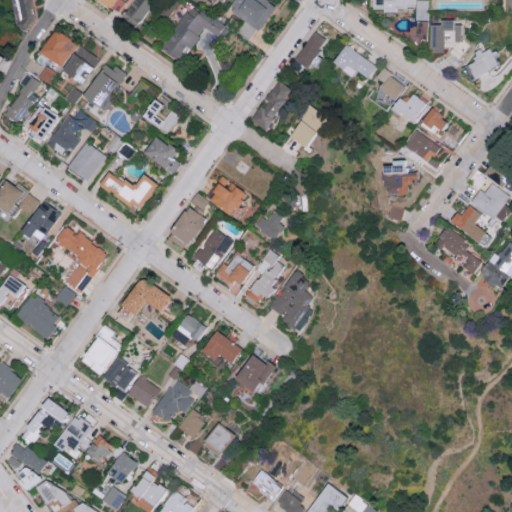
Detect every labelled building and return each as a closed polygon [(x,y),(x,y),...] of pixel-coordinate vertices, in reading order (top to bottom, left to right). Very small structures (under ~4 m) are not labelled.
[(131,0),(120,13),(133,25),(155,0),(131,0)] [(212,0),(195,0),(207,8),(212,0)] [(233,0),(228,9),(259,29),(276,4),(269,0),(233,0)] [(373,0),(374,7),(384,8),(384,11),(397,11),(397,6),(417,7),(416,0),(373,0)] [(159,48),(175,59),(185,44),(190,48),(204,27),(222,39),(229,28),(201,9),(199,11),(189,5),(159,48)] [(455,46),(456,40),(462,40),(462,24),(456,23),(456,19),(442,19),(441,23),(431,23),(431,50),(445,51),(445,46),(455,46)] [(410,41),(429,40),(428,24),(409,25),(410,41)] [(76,40),(53,28),(40,53),(63,65),(76,40)] [(305,69),(326,38),(314,30),(293,60),(305,69)] [(354,76),(358,71),(368,77),(377,63),(345,43),(333,63),(354,76)] [(99,58),(80,44),(61,69),(81,83),(99,58)] [(501,65),(492,45),(474,53),(477,60),(463,66),(470,79),(501,65)] [(83,96),(102,107),(122,71),(103,60),(83,96)] [(406,85),(383,67),(376,76),(384,82),(372,98),(386,110),(406,85)] [(40,81),(26,72),(20,82),(24,85),(6,113),(20,122),(38,96),(33,93),(40,81)] [(290,87),(277,79),(262,106),(259,104),(250,120),(267,130),(290,87)] [(427,103),(413,92),(407,101),(399,96),(392,107),(414,122),(427,103)] [(170,109),(165,116),(158,111),(163,104),(154,97),(141,115),(166,132),(178,115),(170,109)] [(327,115),(308,104),(289,135),(308,146),(327,115)] [(45,140),(56,112),(40,105),(28,133),(45,140)] [(449,121),(431,107),(420,121),(438,135),(449,121)] [(439,145),(415,129),(404,145),(429,161),(439,145)] [(172,156),(176,149),(155,135),(143,152),(174,173),(181,162),(172,156)] [(106,156),(86,140),(67,165),(86,180),(106,156)] [(408,193),(407,183),(417,183),(417,171),(407,171),(407,159),(391,159),(391,165),(382,165),(382,185),(389,185),(389,193),(408,193)] [(483,172),(501,186),(508,176),(490,163),(483,172)] [(98,185),(140,211),(157,183),(142,173),(134,186),(108,169),(98,185)] [(230,180),(221,174),(205,198),(230,214),(245,192),(229,181),(230,180)] [(0,185),(0,204),(9,210),(24,187),(16,181),(14,185),(5,179),(0,185)] [(511,208),(505,202),(510,195),(492,181),(484,191),(480,187),(471,199),(501,222),(511,208)] [(166,235),(184,246),(213,202),(196,191),(189,203),(188,202),(166,235)] [(39,200),(27,192),(18,205),(30,213),(39,200)] [(18,231),(36,244),(60,213),(43,199),(18,231)] [(401,220),(405,208),(391,204),(388,216),(401,220)] [(482,211),(467,204),(462,214),(455,210),(449,224),(488,243),(492,234),(475,225),(482,211)] [(268,219),(261,215),(255,226),(276,238),(284,224),(280,222),(284,215),(273,209),(268,219)] [(79,291),(109,254),(78,230),(76,233),(65,224),(54,238),(69,250),(67,253),(78,262),(64,279),(79,291)] [(483,260),(467,249),(471,242),(446,226),(435,243),(465,261),(462,265),(474,273),(483,260)] [(233,240),(214,228),(201,248),(199,247),(193,256),(213,270),(233,240)] [(511,274),(511,242),(507,239),(482,276),(502,289),(511,274)] [(284,264),(277,260),(280,254),(269,248),(257,270),(260,271),(248,295),(263,303),(284,264)] [(253,266),(237,252),(226,265),(223,263),(217,270),(237,286),(253,266)] [(271,308),(284,315),(281,320),(299,329),(317,297),(305,290),(311,279),(293,269),(271,308)] [(0,302),(11,308),(25,284),(7,273),(0,286),(0,302)] [(170,296),(139,275),(119,305),(134,315),(145,300),(160,311),(170,296)] [(66,306),(75,291),(63,284),(54,300),(66,306)] [(62,314),(31,294),(17,316),(47,336),(62,314)] [(184,345),(189,336),(196,340),(205,325),(186,312),(171,337),(184,345)] [(114,330),(104,323),(79,360),(100,374),(122,344),(110,336),(114,330)] [(217,327),(201,349),(214,359),(219,354),(231,363),(243,347),(217,327)] [(233,378),(251,391),(259,381),(263,384),(276,366),(267,359),(265,363),(252,353),(233,378)] [(103,375),(123,390),(138,371),(118,356),(103,375)] [(22,377),(1,362),(0,363),(0,396),(5,401),(22,377)] [(160,388),(139,374),(127,393),(148,406),(160,388)] [(169,421),(177,407),(184,411),(196,391),(173,378),(153,412),(169,421)] [(68,412),(46,397),(19,435),(32,445),(42,430),(45,432),(52,422),(58,427),(68,412)] [(179,429),(195,437),(206,415),(190,407),(179,429)] [(87,438),(86,437),(93,425),(73,413),(55,444),(62,449),(65,445),(78,452),(87,438)] [(203,442),(220,454),(235,434),(217,421),(203,442)] [(86,452),(104,463),(115,447),(97,435),(86,452)] [(48,459),(17,441),(3,467),(34,485),(41,474),(40,473),(48,459)] [(122,483),(137,461),(121,451),(106,473),(122,483)] [(153,480),(156,476),(146,469),(129,495),(152,509),(166,488),(153,480)] [(282,485),(260,469),(250,483),(272,499),(282,485)] [(35,486),(45,503),(56,496),(62,506),(67,502),(52,476),(35,486)] [(326,511),(330,506),(338,511),(347,496),(325,483),(307,511),(326,511)] [(126,493),(112,485),(103,501),(117,508),(126,493)] [(159,511),(189,511),(194,506),(175,490),(158,511),(159,511)] [(301,511),(307,503),(284,491),(276,506),(285,511),(301,511)] [(52,511),(61,506),(56,498),(47,504),(52,511)] [(75,511),(92,511),(86,500),(73,507),(75,511)] [(377,511),(378,511),(366,503),(360,511),(377,511)]
